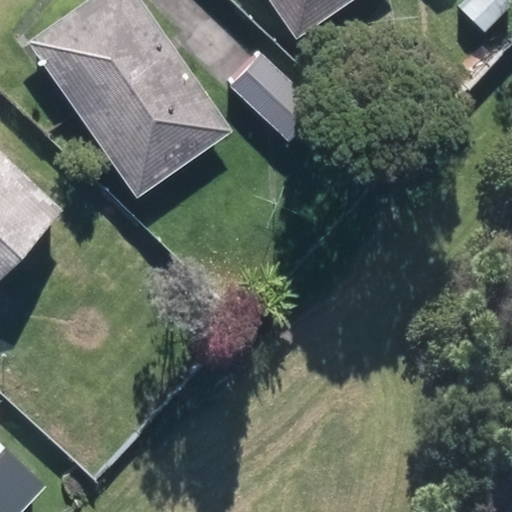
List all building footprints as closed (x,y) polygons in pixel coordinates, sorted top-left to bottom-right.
[(232,123),(145,0),(83,0),(31,36),(138,188),(232,123)] [(333,0),(278,0),(296,25),(333,0)] [(251,42),(224,73),(289,132),(317,100),(251,42)] [(0,260),(61,194),(0,138),(0,260)] [(28,320),(0,350),(0,368),(94,457),(132,417),(28,320)]
